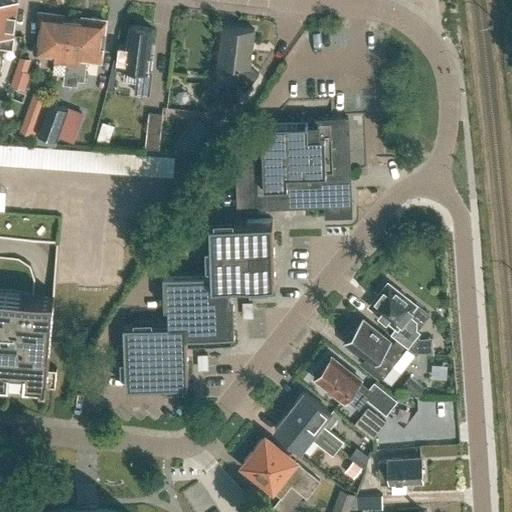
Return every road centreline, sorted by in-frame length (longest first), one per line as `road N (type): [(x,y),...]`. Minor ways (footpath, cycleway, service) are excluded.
road 1 (residential): [(0,430),(194,443),(401,192),(434,186)]
road 2 (residential): [(481,511),(462,232),(452,196),(434,186)]
road 3 (residential): [(434,186),(449,110),(428,38)]
road 4 (residential): [(289,0),(380,11),(428,38)]
